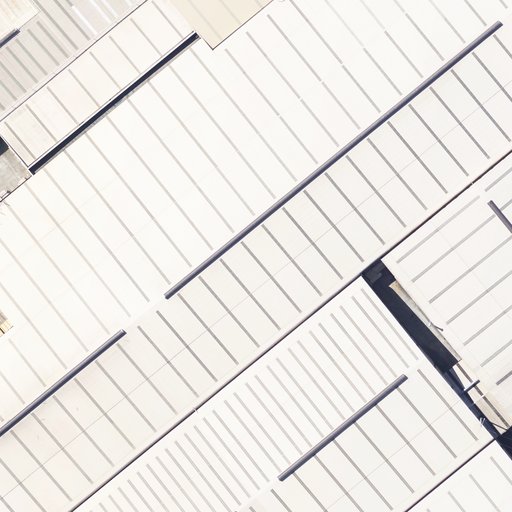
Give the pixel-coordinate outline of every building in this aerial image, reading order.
[(148,0),(0,121),(0,135),(33,176),(202,37),(213,50),(274,0),(148,0)] [(0,511),(70,511),(360,275),(380,259),(511,150),(511,0),(274,0),(213,50),(202,37),(33,176),(0,202),(0,306),(15,325),(0,337),(0,511)] [(0,0),(0,121),(148,0),(0,0)] [(511,150),(380,259),(462,359),(511,420),(511,150)] [(442,375),(360,275),(70,511),(511,511),(511,460),(495,440),(442,375)] [(442,375),(495,440),(511,426),(511,420),(462,359),(442,375)]
